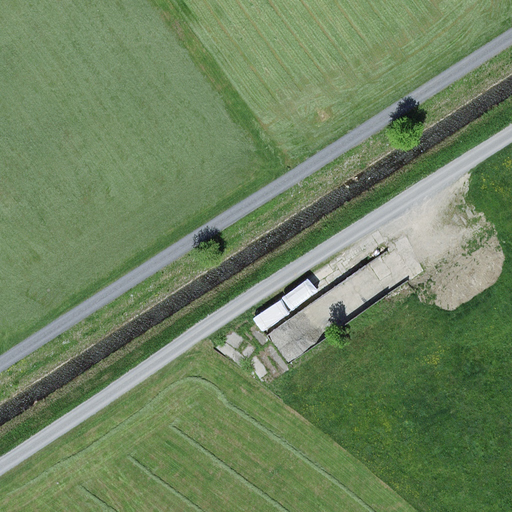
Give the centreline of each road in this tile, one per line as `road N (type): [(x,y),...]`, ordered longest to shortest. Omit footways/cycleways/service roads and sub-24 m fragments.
road 1 (track): [(0,469),(511,135)]
road 2 (track): [(0,366),(511,41)]
